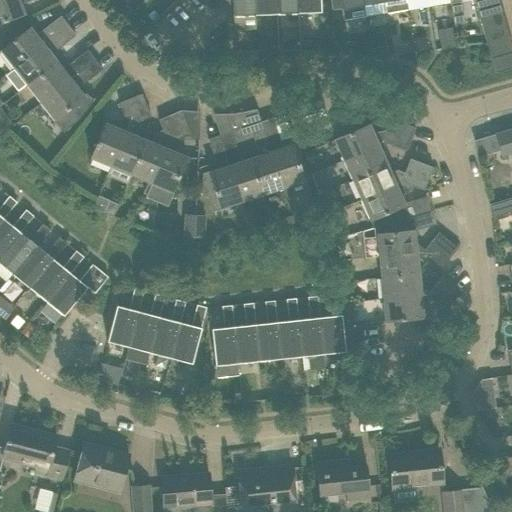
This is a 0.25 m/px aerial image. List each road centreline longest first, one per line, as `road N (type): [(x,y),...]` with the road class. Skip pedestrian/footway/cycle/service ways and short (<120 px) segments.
road 1 (residential): [(0,352),(52,394),(198,433),(361,419),(439,401),(475,352),(484,311),(465,189),(435,116)]
road 2 (residential): [(435,116),(407,80),(389,73),(322,70),(231,95),(193,91),(121,54),(82,0)]
